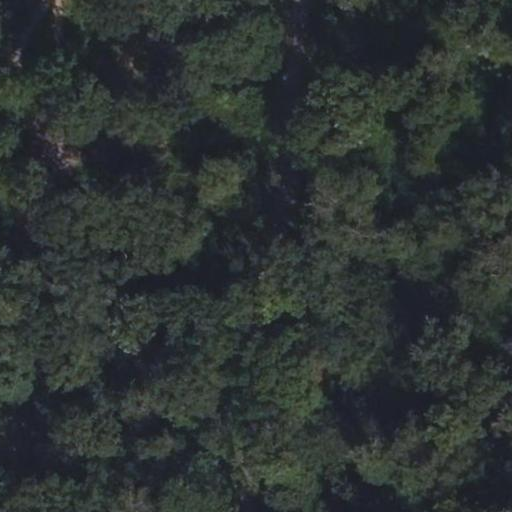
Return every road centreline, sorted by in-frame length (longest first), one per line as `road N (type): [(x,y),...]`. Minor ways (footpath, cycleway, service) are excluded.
road 1 (track): [(257,511),(315,0)]
road 2 (track): [(511,73),(340,0)]
road 3 (track): [(76,0),(0,143)]
